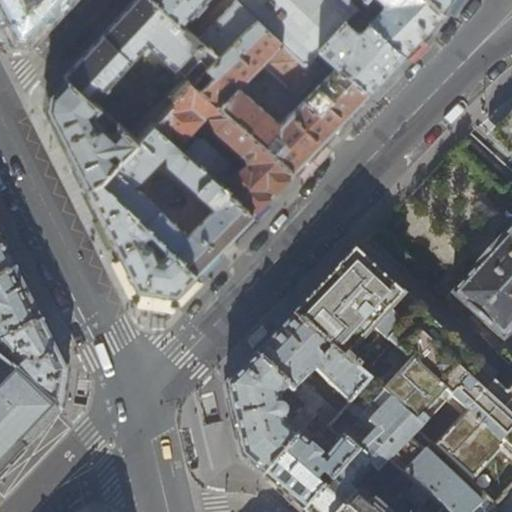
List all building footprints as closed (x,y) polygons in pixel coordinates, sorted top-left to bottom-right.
[(0,0),(0,17),(4,25),(12,41),(27,43),(51,16),(66,0),(0,0)] [(83,55),(64,76),(89,97),(102,85),(106,89),(108,86),(106,85),(147,42),(184,77),(187,73),(195,81),(218,57),(217,55),(192,34),(153,0),(134,0),(128,6),(83,55)] [(153,0),(192,34),(199,27),(188,19),(194,13),(196,14),(205,3),(204,2),(206,0),(153,0)] [(222,0),(199,27),(192,34),(217,55),(253,17),(227,0),(222,0)] [(227,0),(253,17),(280,42),(284,45),(304,66),(312,57),(319,48),(345,19),(352,11),(356,7),(348,0),(227,0)] [(443,12),(430,0),(362,0),(356,7),(361,13),(370,22),(405,57),(423,38),(432,30),(443,12)] [(430,0),(443,12),(450,0),(430,0)] [(356,7),(352,11),(358,17),(361,13),(356,7)] [(193,83),(216,103),(219,105),(262,144),(294,172),(314,151),(369,94),(337,65),(278,124),(236,87),(280,42),(253,17),(217,55),(218,57),(195,81),(193,83)] [(345,19),(319,48),(337,65),(369,94),(384,78),(405,57),(370,22),(362,30),(357,31),(345,19)] [(284,45),(264,66),(297,96),(324,68),(312,57),(304,66),(284,45)] [(176,99),(152,124),(183,152),(188,147),(181,141),(208,113),(216,103),(193,83),(195,81),(187,73),(184,77),(169,92),(176,99)] [(53,88),(48,93),(46,108),(60,137),(86,188),(98,183),(135,142),(129,135),(117,124),(108,134),(104,131),(107,128),(101,122),(98,125),(93,115),(100,108),(89,97),(64,76),(53,88)] [(511,91),(511,93),(490,113),(511,134),(511,91)] [(169,92),(129,135),(135,142),(152,124),(176,99),(169,92)] [(216,103),(208,113),(214,127),(244,157),(245,161),(262,144),(219,105),(216,103)] [(252,215),(221,187),(183,152),(152,124),(135,142),(98,183),(151,232),(168,249),(195,274),(223,245),(242,226),(252,215)] [(188,147),(183,152),(221,187),(235,172),(228,162),(203,139),(196,139),(188,147)] [(235,172),(221,187),(252,215),(270,196),(294,172),(262,144),(245,161),(235,172)] [(98,183),(86,188),(113,240),(121,257),(137,288),(176,293),(181,288),(195,274),(168,249),(161,256),(156,256),(151,245),(146,241),(145,242),(142,237),(151,232),(98,183)] [(472,270),(451,294),(502,341),(511,330),(511,226),(503,236),(503,235),(471,270),(472,270)] [(0,278),(16,270),(0,239),(0,278)] [(416,278),(413,277),(398,292),(355,252),(321,287),(293,316),(368,383),(381,394),(419,427),(416,431),(417,432),(419,434),(457,391),(472,405),(468,409),(470,410),(434,448),(494,504),(511,486),(511,386),(505,394),(479,369),(495,350),(433,294),(436,291),(419,276),(416,278)] [(121,257),(115,261),(134,300),(175,306),(176,293),(137,288),(121,257)] [(0,345),(1,345),(42,323),(29,297),(23,284),(16,270),(0,278),(0,345)] [(276,334),(255,356),(298,399),(305,406),(316,416),(328,427),(339,415),(302,381),(314,370),(349,404),(368,383),(293,316),(276,334)] [(16,374),(61,413),(62,413),(64,392),(67,372),(61,360),(42,323),(1,345),(22,367),(17,373),(16,372),(17,371),(14,368),(12,370),(16,374)] [(245,366),(225,386),(232,414),(234,425),(242,458),(249,464),(264,477),(305,429),(316,416),(305,406),(287,428),(283,425),(282,419),(284,417),(285,415),(285,413),(284,411),(284,409),(282,408),(280,407),(278,397),(282,393),(293,404),(298,399),(255,356),(245,366)] [(60,414),(61,413),(16,374),(12,370),(8,367),(0,375),(0,477),(30,446),(60,414)] [(356,454),(304,511),(340,511),(356,495),(353,491),(372,468),(376,473),(388,460),(402,472),(414,483),(430,497),(442,507),(447,511),(473,511),(480,505),(411,439),(417,432),(416,431),(419,427),(381,394),(356,419),(345,409),(339,415),(328,427),(341,439),(356,454)] [(305,429),(264,477),(284,495),(304,511),(356,454),(341,439),(323,459),(308,445),(314,438),(305,429)] [(356,495),(340,511),(447,511),(442,507),(438,511),(385,511),(374,502),(402,472),(388,460),(376,473),(356,495)] [(414,483),(409,490),(424,504),(430,497),(414,483)]
